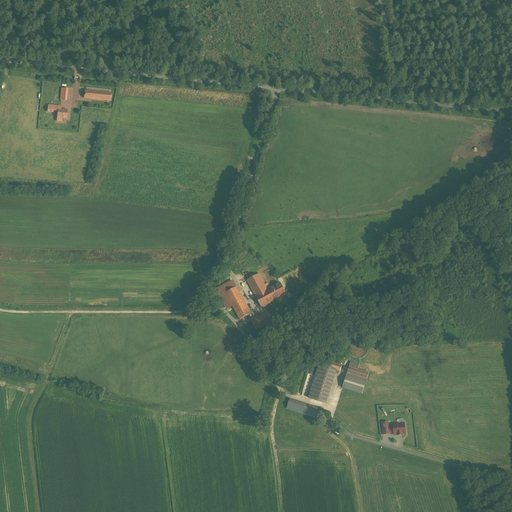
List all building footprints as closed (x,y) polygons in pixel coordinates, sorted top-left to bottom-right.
[(110,101),(111,93),(85,91),(84,98),(110,101)] [(61,107),(48,106),(48,112),(58,113),(57,121),(61,122),(62,118),(66,119),(67,111),(60,110),(61,107)] [(259,275),(248,281),(262,308),(286,295),(280,283),(267,290),(259,275)] [(216,289),(226,310),(233,306),(226,293),(236,288),(232,281),(216,289)] [(236,288),(226,293),(233,306),(240,319),(250,314),(236,287),(236,288)] [(267,313),(251,321),(256,330),(272,321),(267,313)] [(350,362),(343,388),(362,394),(369,373),(358,369),(359,365),(350,362)] [(331,369),(319,366),(309,398),(326,403),(336,371),(340,372),(342,366),(333,363),(331,369)] [(319,412),(289,403),(287,409),(317,418),(319,412)] [(390,434),(388,422),(381,423),(383,435),(390,434)] [(404,423),(392,425),(393,435),(405,433),(404,423)]
